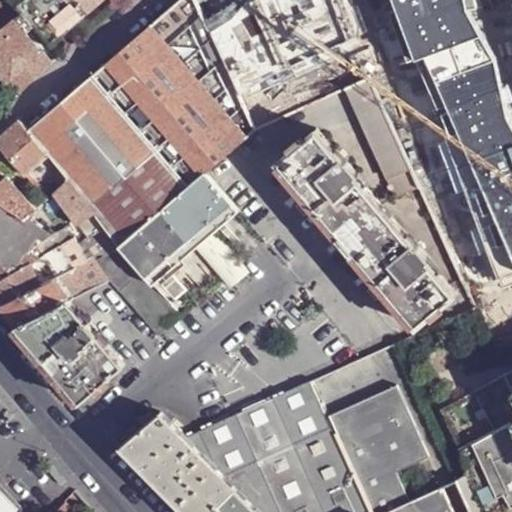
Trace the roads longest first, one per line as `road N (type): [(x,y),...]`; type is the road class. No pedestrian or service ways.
road 1 (tertiary): [(128,511),(0,353)]
road 2 (residential): [(142,0),(0,122)]
